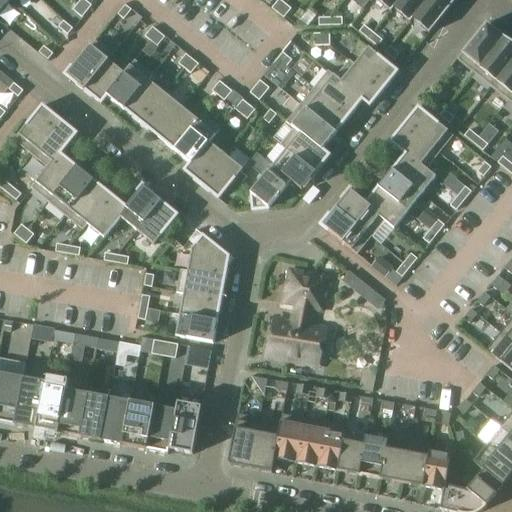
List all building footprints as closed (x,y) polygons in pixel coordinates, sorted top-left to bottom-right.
[(9,0),(0,0),(0,14),(12,2),(9,0)] [(81,0),(78,5),(87,13),(92,7),(83,0),(81,0)] [(285,5),(280,0),(272,9),(278,14),(285,5)] [(376,0),(391,12),(400,0),(372,0),(372,1),(372,2),(373,0),(376,0)] [(394,10),(410,23),(428,0),(400,0),(391,12),(392,13),(394,10)] [(450,0),(428,0),(410,23),(411,23),(413,20),(430,34),(455,3),(450,0)] [(78,5),(73,11),(82,18),(87,13),(78,5)] [(285,5),(278,14),(284,19),(291,10),(285,5)] [(118,15),(124,20),(132,11),(125,6),(118,15)] [(331,19),(331,27),(343,26),(342,18),(331,19)] [(319,19),(319,27),(331,27),(331,19),(319,19)] [(64,22),(59,28),(68,36),(73,30),(64,22)] [(457,60),(475,74),(504,38),(487,24),(457,60)] [(368,40),(373,34),(364,27),(359,33),(368,40)] [(145,37),(151,42),(159,33),(153,28),(145,37)] [(159,33),(151,42),(158,47),(165,38),(159,33)] [(330,34),(322,35),(322,47),(330,46),(330,34)] [(383,41),(373,34),(368,40),(378,47),(383,41)] [(314,47),(322,47),(322,35),(314,35),(314,47)] [(511,62),(511,44),(504,38),(475,74),(492,88),(511,62)] [(67,77),(84,91),(113,56),(95,42),(67,77)] [(48,61),(53,55),(44,47),(39,53),(48,61)] [(394,61),(400,55),(390,47),(385,53),(394,61)] [(350,61),(349,62),(384,90),(398,73),(369,49),(355,65),(350,61)] [(283,54),(278,60),(287,67),(292,61),(283,54)] [(113,56),(84,91),(101,105),(136,62),(135,61),(124,74),(109,62),(113,56)] [(184,58),(179,65),(185,70),(190,63),(184,58)] [(264,76),(282,91),(295,74),(287,67),(278,60),(273,66),(272,66),(272,67),(264,76)] [(108,98),(124,111),(152,75),(136,62),(101,105),(102,105),(108,98)] [(328,71),(328,72),(371,107),(384,90),(349,62),(336,78),(328,71)] [(511,97),(511,62),(492,88),(509,101),(511,97)] [(196,68),(190,63),(185,70),(191,75),(196,68)] [(14,84),(0,72),(0,91),(4,95),(14,84)] [(314,89),(349,117),(362,101),(370,108),(371,107),(328,72),(314,89)] [(124,111),(141,124),(165,94),(149,81),(153,76),(152,75),(124,111)] [(260,82),(255,88),(265,95),(270,89),(260,82)] [(23,92),(14,84),(9,91),(18,98),(23,92)] [(212,92),(219,97),(224,90),(217,86),(212,92)] [(259,102),(265,95),(255,88),(250,94),(259,102)] [(336,134),(349,117),(314,89),(300,106),(336,134)] [(224,90),(219,97),(225,102),(230,96),(224,90)] [(182,108),(165,94),(141,124),(158,138),(182,108)] [(235,110),(242,115),(249,106),(243,101),(235,110)] [(445,111),(435,104),(430,110),(440,118),(445,111)] [(255,111),(249,106),(242,115),(248,120),(255,111)] [(286,123),(292,128),(292,127),(330,157),(323,150),(336,134),(300,106),(286,123)] [(32,156),(60,121),(43,107),(14,142),(32,156)] [(158,138),(174,151),(203,116),(202,116),(198,121),(182,108),(158,138)] [(404,126),(440,154),(454,137),(418,108),(404,126)] [(271,111),(263,120),(269,125),(277,116),(271,111)] [(454,119),(445,111),(440,118),(449,125),(454,119)] [(184,172),(185,173),(220,130),(203,116),(174,151),(190,164),(184,172)] [(31,189),(32,190),(61,155),(78,135),(60,121),(32,156),(48,169),(31,189)] [(426,171),(427,170),(440,154),(404,126),(390,143),(405,155),(426,171)] [(281,146),(316,174),(330,157),(292,127),(292,128),(294,129),(281,146)] [(185,173),(202,186),(225,157),(209,144),(220,130),(185,173)] [(464,137),(474,144),(479,138),(469,131),(464,137)] [(479,138),(474,144),(483,152),(488,146),(479,138)] [(303,191),(316,174),(281,146),(280,146),(286,151),(273,167),(303,191)] [(61,155),(32,190),(49,203),(77,168),(61,155)] [(392,172),(422,195),(435,179),(436,178),(427,170),(426,171),(405,155),(392,172)] [(243,171),(225,157),(202,186),(219,200),(234,182),(240,187),(248,178),(241,173),(243,171)] [(511,164),(503,158),(498,164),(507,172),(511,165),(511,164)] [(484,178),(491,168),(485,163),(478,173),(484,178)] [(302,192),(303,191),(273,167),(250,195),(252,211),(269,210),(291,182),(302,192)] [(49,203),(66,217),(94,182),(77,168),(49,203)] [(392,172),(379,188),(408,212),(422,195),(392,172)] [(0,183),(0,188),(4,191),(9,185),(3,180),(0,183)] [(94,182),(66,217),(82,231),(111,195),(94,182)] [(459,183),(452,192),(458,197),(465,188),(459,183)] [(9,185),(4,191),(16,202),(22,195),(9,185)] [(121,219),(137,232),(161,202),(143,188),(127,208),(103,238),(104,239),(121,219)] [(394,230),(395,229),(408,212),(379,188),(366,204),(365,205),(385,221),(385,222),(394,230)] [(465,188),(458,197),(464,202),(472,193),(465,188)] [(365,205),(366,204),(351,192),(336,210),(372,238),(385,222),(385,221),(365,205)] [(127,208),(111,195),(82,231),(83,231),(88,225),(103,238),(127,208)] [(457,211),(464,202),(458,197),(450,206),(457,211)] [(154,246),(178,216),(161,202),(137,232),(154,246)] [(357,256),(372,238),(336,210),(322,227),(357,256)] [(438,221),(431,231),(437,236),(445,226),(438,221)] [(14,235),(20,240),(27,231),(27,230),(22,226),(14,235)] [(34,236),(27,230),(27,231),(20,240),(27,245),(34,236)] [(229,258),(230,258),(197,231),(196,232),(197,232),(189,241),(195,246),(192,251),(188,272),(181,271),(225,280),(228,267),(233,261),(229,258)] [(429,245),(437,236),(431,231),(423,240),(429,245)] [(57,245),(56,253),(67,255),(69,247),(57,245)] [(81,249),(69,247),(67,255),(79,257),(81,249)] [(104,262),(111,263),(117,256),(106,254),(104,262)] [(411,255),(404,264),(410,269),(417,260),(411,255)] [(117,256),(111,263),(128,266),(129,258),(117,256)] [(385,277),(392,269),(379,259),(372,267),(385,277)] [(402,278),(410,269),(404,264),(396,273),(402,278)] [(181,271),(177,293),(221,301),(225,280),(181,271)] [(266,357),(318,367),(326,330),(307,326),(310,310),(323,313),(330,279),(290,271),(283,305),(295,307),(292,323),(275,320),(266,357)] [(154,276),(146,275),(144,287),(152,288),(154,276)] [(382,305),(347,277),(339,287),(374,314),(382,305)] [(498,277),(491,286),(497,291),(505,282),(498,277)] [(184,295),(180,315),(217,322),(221,301),(177,293),(177,294),(184,295)] [(485,293),(477,303),(483,308),(491,299),(485,293)] [(150,298),(142,296),(140,308),(148,309),(150,298)] [(146,321),(148,309),(140,308),(138,320),(146,321)] [(471,310),(464,319),(470,325),(477,315),(471,310)] [(213,344),(217,322),(180,315),(176,337),(213,344)] [(511,319),(500,334),(511,343),(511,319)] [(6,322),(4,332),(11,333),(13,323),(7,322),(6,322)] [(53,342),(55,331),(44,329),(42,340),(53,342)] [(76,336),(55,332),(54,341),(74,345),(76,336)] [(511,372),(511,343),(500,334),(486,351),(511,372)] [(76,335),(74,345),(97,350),(99,340),(76,335)] [(120,344),(99,340),(97,350),(118,354),(120,344)] [(164,357),(166,344),(154,341),(152,355),(164,357)] [(166,344),(164,357),(176,360),(178,346),(166,344)] [(125,345),(123,355),(138,358),(140,348),(125,345)] [(210,361),(212,352),(196,349),(193,364),(209,367),(210,361)] [(493,381),(500,372),(494,366),(486,376),(493,381)] [(0,423),(15,427),(24,379),(0,374),(0,423)] [(15,427),(36,431),(45,383),(24,379),(15,427)] [(287,392),(289,384),(277,382),(275,390),(287,392)] [(46,384),(45,383),(36,431),(58,434),(66,391),(45,387),(46,384)] [(486,389),(480,384),(472,393),(478,398),(486,389)] [(308,396),(310,388),(298,386),(297,394),(308,396)] [(330,400),(331,392),(319,390),(318,398),(330,400)] [(80,439),(89,395),(66,391),(58,434),(80,439)] [(351,404),(352,396),(341,394),(339,402),(351,404)] [(102,443),(110,399),(89,395),(80,439),(102,443)] [(372,408),(374,400),(362,398),(360,406),(372,408)] [(102,443),(123,447),(131,403),(110,399),(102,443)] [(472,406),(466,401),(458,410),(463,414),(465,415),(472,406)] [(393,412),(395,404),(383,402),(382,410),(393,412)] [(147,451),(155,408),(131,403),(123,447),(138,450),(147,451)] [(193,456),(202,409),(178,404),(174,423),(169,451),(193,456)] [(415,416),(416,408),(404,406),(403,414),(415,416)] [(168,455),(176,412),(155,408),(147,451),(168,455)] [(436,420),(437,412),(425,410),(424,418),(436,420)] [(441,425),(449,426),(451,415),(443,413),(441,425)] [(511,414),(501,429),(511,438),(511,414)] [(232,467),(243,469),(250,471),(252,465),(260,420),(238,416),(229,463),(229,464),(229,465),(229,466),(230,466),(230,467),(231,467),(232,467)] [(295,465),(304,420),(282,416),(281,424),(274,461),(275,461),(295,465)] [(252,465),(250,471),(258,472),(272,475),(275,461),(274,461),(281,424),(260,420),(252,465)] [(325,424),(304,420),(295,465),(317,469),(325,424)] [(317,469),(338,473),(345,435),(346,435),(347,428),(325,424),(317,469)] [(511,465),(511,438),(501,429),(487,446),(511,465)] [(455,434),(458,446),(466,444),(463,432),(455,434)] [(359,477),(366,439),(346,435),(345,435),(338,473),(359,477)] [(388,443),(366,439),(359,477),(380,481),(388,443)] [(409,439),(408,446),(409,447),(402,485),(423,489),(430,450),(431,451),(432,444),(409,439)] [(388,443),(380,481),(402,485),(409,447),(408,446),(388,443)] [(511,476),(511,465),(487,446),(473,463),(483,471),(484,471),(503,487),(511,476)] [(450,466),(452,455),(431,451),(430,450),(423,489),(444,492),(444,493),(445,486),(446,486),(448,477),(450,466)] [(450,466),(448,477),(454,479),(456,468),(450,466)] [(467,492),(446,486),(445,486),(444,493),(444,492),(440,511),(445,511),(482,511),(483,511),(485,509),(503,487),(484,471),(483,471),(467,492)]
